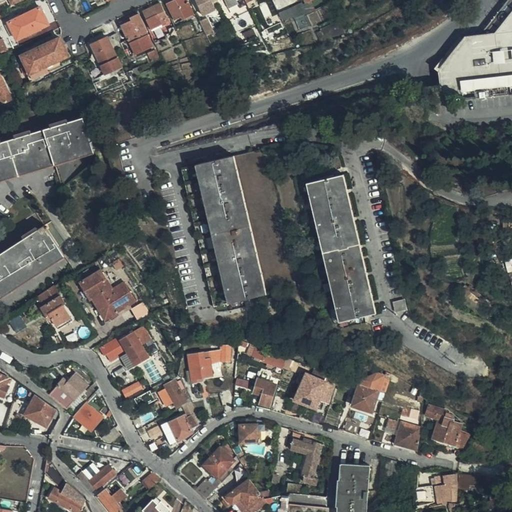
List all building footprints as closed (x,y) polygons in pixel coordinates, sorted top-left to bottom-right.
[(186,20),(193,16),(195,15),(187,0),(174,0),(166,4),(175,21),(181,18),(183,21),(186,20)] [(216,0),(195,0),(202,15),(215,9),(212,2),(216,0)] [(225,0),(229,8),(238,4),(236,0),(235,0),(225,0)] [(336,6),(339,14),(339,13),(345,1),(344,0),(336,0),(334,1),(336,6)] [(511,0),(508,0),(480,35),(466,35),(440,69),(439,72),(440,85),(441,89),(445,96),(448,98),(452,99),(455,99),(511,92),(511,0)] [(52,23),(56,21),(47,1),(42,3),(52,23)] [(314,26),(339,14),(336,6),(334,1),(309,15),(314,26)] [(170,22),(161,3),(143,12),(151,30),(162,25),(163,27),(168,25),(167,23),(170,22)] [(17,40),(50,25),(41,8),(9,23),(17,40)] [(128,40),(122,43),(124,47),(129,59),(151,48),(146,37),(149,36),(139,14),(130,18),(132,21),(121,26),(128,40)] [(314,26),(309,15),(295,20),(299,31),(312,26),(313,27),(314,26)] [(120,23),(121,26),(132,21),(130,18),(120,23)] [(199,22),(204,33),(205,32),(212,29),(207,18),(199,22)] [(169,39),(179,36),(175,27),(169,30),(171,34),(167,36),(169,39)] [(322,44),(334,41),(334,38),(325,39),(321,31),(317,33),(322,44)] [(121,41),(117,33),(92,45),(102,66),(106,75),(121,67),(114,51),(124,47),(122,43),(121,41)] [(146,37),(151,48),(154,47),(149,36),(146,37)] [(0,39),(0,47),(3,53),(9,50),(3,38),(0,39)] [(30,53),(24,55),(32,74),(37,71),(39,77),(46,74),(43,69),(48,66),(50,72),(63,66),(60,60),(69,57),(61,38),(36,50),(30,53)] [(150,59),(159,54),(157,50),(148,54),(150,59)] [(32,74),(24,55),(19,57),(30,81),(39,77),(37,71),(32,74)] [(106,75),(102,66),(98,68),(102,77),(106,75)] [(133,70),(134,70),(134,71),(137,76),(143,74),(140,67),(133,70)] [(131,82),(138,79),(137,76),(134,71),(134,70),(127,73),(131,82)] [(0,106),(13,100),(0,72),(0,106)] [(0,143),(0,179),(94,151),(84,118),(0,143)] [(214,307),(295,288),(263,150),(182,169),(214,307)] [(94,151),(0,179),(0,183),(95,155),(94,151)] [(377,314),(344,175),(307,184),(340,322),(377,314)] [(0,295),(63,255),(45,226),(0,255),(0,295)] [(0,300),(65,258),(63,255),(0,295),(0,300)] [(112,264),(116,271),(124,266),(120,259),(112,264)] [(85,292),(107,279),(101,270),(80,283),(85,292)] [(131,308),(137,304),(125,283),(113,289),(107,279),(85,292),(91,301),(93,300),(105,321),(119,313),(120,315),(131,308)] [(467,289),(480,300),(482,296),(470,285),(467,289)] [(54,286),(39,296),(44,306),(41,308),(46,316),(49,314),(52,319),(57,326),(71,318),(64,306),(66,304),(54,286)] [(407,310),(405,300),(393,303),(396,312),(407,310)] [(138,320),(145,316),(137,304),(131,308),(138,320)] [(73,321),(71,318),(57,326),(59,330),(73,321)] [(143,326),(134,332),(142,345),(151,339),(143,326)] [(142,345),(134,332),(128,336),(127,333),(118,337),(120,341),(113,345),(111,341),(100,348),(104,357),(106,355),(110,363),(121,357),(123,360),(128,356),(134,367),(150,358),(142,345)] [(240,341),(239,340),(239,346),(247,349),(248,343),(240,341)] [(222,345),(221,351),(222,362),(226,362),(225,375),(231,375),(232,346),(222,345)] [(284,368),(285,365),(288,358),(266,350),(262,361),(284,368)] [(211,365),(209,353),(209,351),(189,355),(191,371),(193,382),(202,381),(202,378),(213,376),(211,365)] [(222,362),(221,351),(209,353),(211,365),(222,362)] [(128,356),(123,360),(129,370),(134,367),(128,356)] [(143,365),(155,382),(163,376),(152,359),(143,365)] [(314,369),(311,375),(327,382),(329,377),(314,369)] [(0,373),(0,395),(6,397),(9,387),(7,385),(9,380),(11,382),(13,379),(0,373)] [(65,378),(50,394),(68,408),(89,384),(77,373),(69,381),(65,378)] [(331,400),(336,386),(333,385),(327,382),(311,375),(306,373),(294,401),(305,405),(301,415),(312,420),(316,410),(317,410),(322,397),(331,400)] [(377,399),(384,401),(387,389),(381,387),(384,375),(377,373),(363,379),(362,385),(360,384),(356,397),(353,406),(373,413),(377,399)] [(350,381),(340,377),(337,386),(350,390),(353,382),(350,381)] [(249,383),(236,379),(234,402),(249,403),(249,383)] [(260,405),(271,408),(277,385),(258,379),(253,393),(262,396),(260,405)] [(21,384),(16,380),(13,388),(19,391),(21,384)] [(174,402),(178,409),(180,408),(188,404),(175,380),(165,386),(169,393),(174,402)] [(122,391),(126,398),(143,390),(139,382),(122,391)] [(352,396),(356,397),(360,384),(357,383),(352,396)] [(84,395),(89,400),(96,392),(91,386),(84,395)] [(99,415),(103,418),(106,421),(102,425),(104,427),(110,421),(105,416),(111,411),(101,390),(100,388),(96,392),(105,408),(99,415)] [(224,408),(234,404),(229,390),(220,393),(224,408)] [(150,391),(135,399),(140,409),(155,400),(150,391)] [(89,400),(74,416),(89,429),(91,431),(94,428),(103,418),(99,415),(105,408),(96,392),(89,400)] [(168,405),(174,402),(169,393),(163,396),(168,405)] [(48,426),(57,409),(37,395),(26,415),(48,426)] [(278,397),(274,411),(283,414),(288,400),(278,397)] [(200,425),(198,422),(194,415),(197,413),(192,402),(182,407),(186,414),(161,425),(171,446),(193,433),(191,430),(200,425)] [(463,456),(473,439),(459,434),(462,425),(458,423),(459,420),(455,419),(455,417),(447,413),(447,411),(429,405),(426,415),(444,421),(438,440),(441,441),(438,449),(463,456)] [(347,418),(343,432),(348,433),(356,436),(360,422),(347,418)] [(399,421),(389,419),(384,434),(395,437),(398,438),(399,434),(396,433),(399,421)] [(421,437),(422,428),(402,423),(399,434),(398,438),(396,444),(419,450),(421,437)] [(260,430),(267,429),(266,425),(258,425),(246,425),(241,425),(241,443),(261,443),(261,442),(260,430)] [(121,435),(115,428),(104,438),(108,442),(112,442),(121,435)] [(305,436),(293,433),(292,438),(294,439),(290,450),(307,455),(302,475),(304,476),(303,483),(317,487),(319,480),(315,478),(324,444),(304,439),(305,436)] [(218,479),(235,462),(227,455),(229,452),(224,447),(222,449),(221,448),(204,465),(218,479)] [(253,478),(256,463),(249,466),(245,458),(240,460),(242,464),(252,479),(253,478)] [(61,490),(66,480),(65,479),(52,462),(48,459),(46,473),(61,490)] [(397,477),(400,463),(396,462),(389,460),(386,462),(384,477),(397,477)] [(341,465),(338,511),(366,511),(370,467),(341,465)] [(93,494),(95,497),(105,489),(102,486),(116,474),(109,466),(91,481),(83,472),(77,477),(93,494)] [(229,477),(236,470),(233,467),(226,474),(229,477)] [(162,480),(153,472),(144,480),(151,488),(159,482),(162,480)] [(222,484),(229,477),(226,474),(219,481),(222,484)] [(429,474),(418,476),(417,491),(433,487),(429,474)] [(440,506),(456,503),(458,486),(456,475),(444,477),(445,482),(437,483),(440,506)] [(459,475),(458,490),(469,491),(469,488),(488,490),(488,478),(459,475)] [(273,476),(271,486),(279,487),(281,477),(273,476)] [(208,480),(196,493),(206,501),(217,490),(208,480)] [(260,494),(258,491),(251,480),(242,487),(223,500),(229,507),(235,503),(241,499),(248,509),(245,511),(255,511),(271,503),(271,498),(269,498),(263,499),(260,494)] [(72,511),(80,511),(86,501),(68,484),(62,492),(55,488),(49,499),(72,511)] [(223,500),(242,487),(239,484),(221,497),(223,500)] [(289,494),(301,495),(302,487),(288,486),(287,494),(289,494)] [(107,487),(105,488),(112,496),(114,495),(107,487)] [(105,489),(95,497),(105,509),(107,511),(122,511),(125,510),(119,502),(127,496),(121,489),(114,495),(112,496),(105,488),(105,489)] [(289,494),(287,494),(287,496),(283,496),(282,510),(279,510),(279,511),(287,511),(288,506),(289,505),(289,494)] [(384,505),(394,506),(394,497),(393,497),(384,498),(384,505)] [(394,506),(416,506),(416,501),(402,501),(398,500),(398,497),(394,497),(394,506)] [(241,511),(245,511),(248,509),(241,499),(235,503),(241,511)] [(171,511),(172,511),(162,502),(159,505),(154,500),(143,510),(144,511),(139,511),(138,511),(171,511)]
